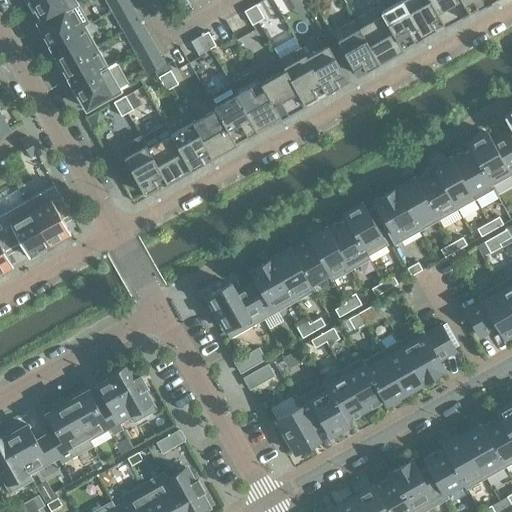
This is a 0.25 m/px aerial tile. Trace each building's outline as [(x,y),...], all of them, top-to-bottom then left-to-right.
[(38,23),(39,24),(76,3),(74,0),(32,0),(27,3),(32,13),(37,10),(43,21),(38,23)] [(124,11),(117,0),(115,0),(108,4),(115,16),(124,11)] [(117,0),(124,11),(132,7),(128,0),(117,0)] [(422,36),(402,0),(401,0),(381,11),(378,5),(378,6),(402,49),(403,49),(402,48),(423,36),(423,35),(422,36)] [(444,27),(429,0),(402,0),(422,36),(423,35),(435,28),(435,27),(442,23),(444,27)] [(429,0),(444,27),(462,17),(461,16),(468,12),(469,14),(470,13),(462,0),(429,0)] [(462,0),(470,13),(493,0),(462,0)] [(76,3),(39,24),(50,44),(47,46),(48,46),(84,26),(72,6),(77,4),(76,3)] [(258,21),(264,18),(256,4),(250,7),(258,21)] [(354,19),(379,63),(402,49),(378,6),(354,19)] [(250,7),(244,11),(252,25),(258,21),(250,7)] [(354,19),(332,32),(356,75),(365,70),(379,63),(354,19)] [(84,26),(48,46),(53,56),(56,55),(62,66),(95,47),(84,26)] [(210,49),(216,45),(208,31),(202,35),(210,49)] [(202,35),(196,38),(204,52),(210,49),(202,35)] [(153,42),(149,36),(132,46),(135,52),(153,42)] [(328,45),(306,57),(324,90),(325,93),(339,85),(347,80),(328,45)] [(306,57),(300,46),(278,59),(284,70),(285,69),(304,103),(304,102),(317,95),(317,94),(324,90),(306,57)] [(95,47),(62,66),(69,77),(66,78),(72,88),(116,63),(115,62),(107,67),(95,47)] [(161,57),(144,67),(147,73),(164,63),(161,57)] [(116,63),(72,88),(72,89),(75,88),(87,108),(128,85),(116,63)] [(285,69),(284,70),(261,83),(279,114),(278,115),(279,116),(280,118),(288,114),(288,115),(306,105),(304,102),(304,103),(285,69)] [(170,70),(164,73),(172,87),(178,84),(170,70)] [(172,87),(164,73),(158,77),(166,91),(172,87)] [(260,80),(259,80),(236,93),(254,125),(253,126),(255,129),(256,129),(279,116),(278,115),(279,114),(261,83),(260,80)] [(257,130),(256,129),(255,129),(253,126),(254,125),(236,93),(214,106),(215,109),(216,108),(234,141),(235,141),(236,142),(257,130)] [(133,109),(125,95),(119,98),(127,112),(133,109)] [(121,116),(127,112),(119,98),(113,102),(121,116)] [(211,158),(212,157),(236,143),(236,142),(235,141),(234,141),(216,108),(215,109),(192,122),(212,156),(211,157),(211,158)] [(511,110),(503,115),(511,130),(511,110)] [(0,112),(0,134),(9,130),(0,112)] [(99,112),(88,118),(96,132),(107,125),(99,112)] [(212,156),(192,122),(170,134),(190,168),(189,168),(190,170),(204,162),(203,161),(211,157),(212,156)] [(487,132),(468,143),(491,184),(511,172),(511,139),(509,134),(493,143),(487,132)] [(170,134),(147,147),(165,180),(166,183),(190,170),(189,168),(190,168),(170,134)] [(30,157),(37,153),(27,136),(20,139),(30,157)] [(157,184),(165,180),(147,147),(141,136),(121,148),(120,151),(144,193),(158,185),(157,184)] [(491,184),(468,143),(467,144),(469,147),(451,157),(474,198),(475,197),(471,191),(488,182),(490,185),(491,184)] [(474,198),(451,157),(432,168),(455,209),(474,198)] [(455,209),(432,168),(413,178),(436,219),(455,209)] [(436,219),(413,178),(394,189),(417,230),(436,219)] [(49,245),(70,233),(62,218),(71,214),(54,184),(24,201),(49,245)] [(417,230),(394,189),(375,200),(398,241),(417,230)] [(28,256),(49,245),(24,201),(0,214),(0,224),(12,247),(20,242),(28,256)] [(363,203),(343,214),(369,258),(369,257),(368,254),(386,244),(363,203)] [(345,217),(326,227),(350,268),(369,258),(343,214),(345,217)] [(488,222),(492,230),(503,224),(499,216),(488,222)] [(492,230),(488,222),(477,229),(481,236),(492,230)] [(0,272),(13,265),(5,251),(12,247),(0,224),(0,226),(1,227),(0,227),(0,272)] [(326,227),(308,238),(331,279),(350,268),(326,227)] [(495,235),(499,243),(510,237),(506,229),(495,235)] [(499,243),(495,235),(484,242),(490,253),(501,246),(499,243)] [(455,251),(466,245),(462,237),(451,243),(455,251)] [(331,279),(308,238),(289,249),(312,290),(313,289),(310,283),(327,273),(330,280),(331,279)] [(455,251),(451,243),(440,249),(444,257),(455,251)] [(312,290),(289,249),(270,259),(293,300),(312,290)] [(251,270),(257,281),(246,288),(263,318),(293,300),(270,259),(251,270)] [(407,268),(411,276),(422,269),(418,262),(407,268)] [(386,290),(397,284),(393,276),(382,282),(386,290)] [(511,276),(498,285),(511,309),(511,276)] [(229,282),(207,295),(217,314),(214,315),(221,328),(224,326),(230,336),(263,318),(246,288),(235,294),(229,282)] [(386,290),(382,282),(371,288),(375,296),(386,290)] [(502,337),(511,331),(511,309),(498,285),(479,296),(482,302),(465,312),(479,336),(496,326),(502,337)] [(350,310),(361,304),(355,293),(344,299),(346,303),(350,310)] [(350,310),(346,303),(334,309),(339,317),(350,310)] [(375,313),(370,306),(359,312),(363,320),(375,313)] [(359,312),(348,318),(354,330),(365,323),(363,320),(359,312)] [(313,331),(324,325),(320,317),(309,323),(313,331)] [(296,326),(302,337),(313,331),(309,323),(307,320),(296,326)] [(399,341),(422,382),(444,370),(438,359),(454,350),(441,325),(424,335),(421,329),(399,341)] [(322,333),(326,341),(328,344),(339,338),(333,327),(322,333)] [(322,333),(310,340),(315,347),(326,341),(322,333)] [(405,392),(422,382),(399,341),(381,351),(405,392)] [(241,372),(265,359),(258,347),(235,361),(241,372)] [(386,403),(405,392),(381,351),(363,361),(361,358),(386,403)] [(383,400),(385,403),(386,403),(361,358),(342,369),(365,411),(383,400)] [(155,409),(143,389),(146,387),(140,376),(137,377),(128,363),(107,375),(109,378),(97,385),(106,401),(122,428),(118,422),(129,415),(133,422),(155,409)] [(244,377),(250,388),(274,375),(268,364),(244,377)] [(347,421),(365,411),(342,369),(323,380),(348,424),(349,424),(347,421)] [(294,400),(318,441),(319,441),(312,430),(322,424),(329,435),(348,424),(323,380),(322,380),(324,383),(294,400)] [(79,391),(66,399),(92,445),(89,439),(108,427),(112,434),(122,428),(106,401),(97,406),(88,390),(81,394),(79,391)] [(46,435),(61,462),(92,445),(66,399),(52,407),(53,409),(46,413),(55,430),(46,435)] [(296,454),(318,441),(294,400),(297,407),(276,418),(279,423),(276,424),(283,437),(286,435),(296,454)] [(511,402),(497,411),(511,437),(511,402)] [(497,411),(499,415),(480,425),(504,466),(511,461),(511,437),(497,411)] [(20,428),(19,426),(5,433),(31,480),(32,479),(28,473),(58,456),(61,463),(61,462),(46,435),(36,440),(27,424),(20,428)] [(504,466),(480,425),(462,436),(485,477),(504,466)] [(183,441),(185,440),(178,429),(177,430),(156,442),(162,453),(183,441)] [(0,473),(10,491),(31,480),(5,433),(0,436),(0,473)] [(485,477),(462,436),(443,446),(466,488),(485,477)] [(466,488),(443,446),(424,457),(447,498),(448,498),(445,492),(461,482),(465,488),(466,488)] [(138,452),(133,455),(127,458),(131,465),(142,459),(138,452)] [(418,471),(412,460),(390,472),(412,511),(423,511),(447,498),(424,457),(423,457),(428,465),(418,471)] [(194,481),(186,467),(166,478),(163,472),(162,473),(184,511),(199,511),(209,507),(200,493),(204,491),(197,479),(194,481)] [(389,472),(391,475),(373,486),(387,511),(408,511),(410,511),(412,511),(390,472),(389,472)] [(142,484),(157,511),(184,511),(162,473),(142,484)] [(46,504),(46,503),(52,500),(56,498),(46,479),(36,485),(46,504)] [(121,496),(124,502),(115,507),(117,511),(157,511),(142,484),(121,496)] [(387,511),(373,486),(354,496),(362,511),(387,511)] [(38,494),(11,510),(10,510),(9,510),(9,511),(31,511),(38,509),(44,505),(38,494)] [(362,511),(354,496),(335,507),(338,511),(362,511)] [(56,498),(52,500),(46,503),(51,511),(62,505),(57,497),(56,498)] [(117,511),(115,507),(112,501),(92,511),(117,511)]
